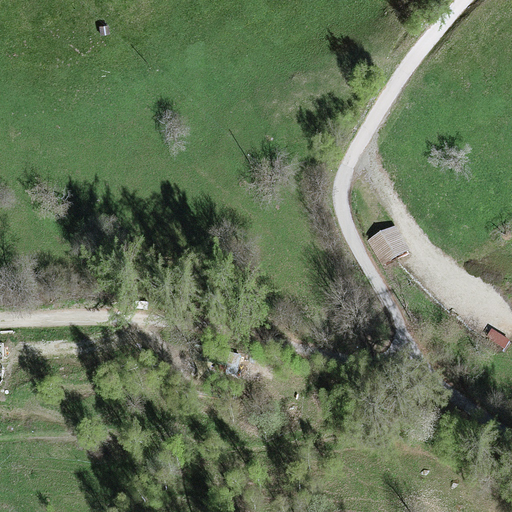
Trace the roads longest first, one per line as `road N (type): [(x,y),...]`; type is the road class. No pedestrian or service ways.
road 1 (track): [(468,0),(403,61),(342,190),(348,234),(421,350),(374,364),(167,319),(0,324)]
road 2 (unknown): [(410,353),(433,408),(511,465)]
